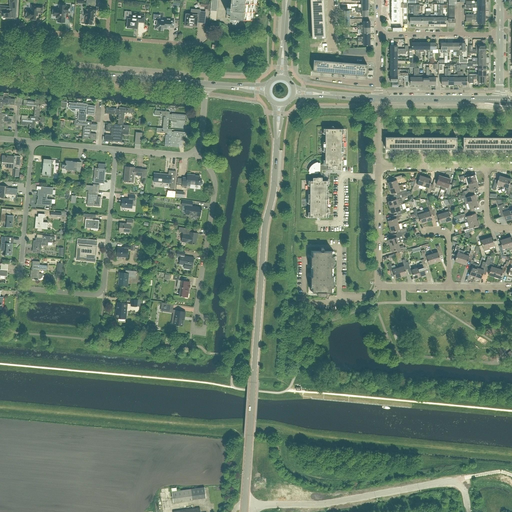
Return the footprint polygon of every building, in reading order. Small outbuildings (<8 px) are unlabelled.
[(10,7),(0,6),(0,11),(2,11),(3,18),(11,18),(15,19),(15,13),(16,13),(17,1),(11,0),(10,7)] [(227,13),(228,13),(228,14),(227,14),(226,19),(234,19),(234,24),(235,24),(235,19),(253,21),(254,12),(255,13),(256,4),(257,4),(257,0),(230,0),(231,2),(229,2),(229,8),(228,8),(227,8),(226,12),(226,13),(227,13)] [(323,0),(310,0),(311,19),(312,39),(326,38),(323,0)] [(30,19),(36,20),(36,16),(38,16),(38,13),(43,13),(43,6),(32,5),(31,10),(26,10),(25,18),(30,19)] [(59,9),(53,9),(53,15),(57,16),(57,18),(58,18),(58,22),(61,23),(61,22),(65,22),(65,13),(70,13),(70,7),(66,6),(60,5),(59,9)] [(85,11),(85,16),(86,16),(85,24),(92,25),(92,20),(93,20),(94,16),(95,16),(96,12),(97,7),(87,6),(86,11),(85,11)] [(191,15),(186,14),(186,18),(185,17),(184,22),(186,22),(185,25),(197,26),(197,20),(205,20),(205,12),(200,12),(200,10),(192,10),(191,15)] [(127,23),(126,28),(132,29),(132,28),(137,28),(138,22),(144,22),(145,16),(129,14),(129,19),(128,19),(127,23)] [(159,21),(154,20),(154,25),(155,25),(155,29),(158,29),(158,30),(163,31),(163,28),(167,28),(167,27),(174,28),(175,21),(171,20),(171,19),(167,19),(167,20),(160,19),(159,21)] [(391,46),(391,52),(406,52),(408,52),(408,46),(405,46),(405,49),(397,49),(397,46),(397,43),(394,43),(394,46),(391,46)] [(412,53),(412,50),(415,49),(415,52),(416,52),(416,55),(418,55),(418,43),(412,43),(412,49),(409,49),(409,63),(417,63),(417,61),(412,61),(412,53)] [(447,59),(447,43),(441,43),(441,49),(439,49),(439,53),(444,53),(444,59),(439,59),(439,62),(440,63),(444,63),(447,63),(447,59)] [(314,71),(321,72),(331,73),(332,62),(315,60),(314,60),(313,72),(314,71)] [(331,73),(338,73),(348,74),(349,63),(332,62),(331,73)] [(366,76),(367,64),(366,65),(349,63),(348,74),(366,76)] [(0,113),(2,113),(3,103),(5,103),(5,104),(14,105),(15,99),(5,98),(5,99),(3,99),(4,96),(0,95),(0,113)] [(35,106),(34,116),(40,117),(41,106),(41,105),(39,105),(39,104),(50,105),(51,100),(35,99),(35,102),(33,101),(34,101),(24,100),(23,106),(33,107),(33,106),(35,106)] [(78,120),(86,121),(87,114),(95,115),(95,106),(88,105),(88,104),(69,102),(69,108),(73,111),(75,108),(79,109),(78,120)] [(106,113),(111,114),(117,114),(117,113),(119,114),(118,124),(124,125),(124,116),(125,116),(125,113),(123,113),(123,112),(134,113),(135,108),(119,107),(119,109),(117,109),(117,108),(106,107),(106,113)] [(164,117),(163,128),(168,129),(170,117),(171,118),(171,120),(183,121),(184,114),(172,113),(172,114),(170,114),(170,112),(155,110),(154,115),(155,115),(165,116),(165,117),(164,117)] [(0,130),(4,131),(5,121),(7,121),(7,122),(13,122),(13,116),(8,116),(8,114),(2,113),(0,113),(0,117),(1,118),(1,119),(0,118),(0,130)] [(29,134),(40,135),(40,134),(35,134),(35,124),(36,124),(36,122),(34,122),(34,121),(45,122),(45,117),(40,117),(34,116),(30,116),(30,118),(28,118),(27,118),(27,119),(22,119),(21,125),(28,126),(28,123),(30,123),(29,134)] [(77,138),(88,139),(88,137),(90,137),(90,139),(96,140),(97,134),(91,133),(91,130),(97,130),(98,124),(92,123),(92,122),(86,121),(78,120),(75,120),(74,125),(85,126),(85,127),(83,126),(83,129),(83,138),(77,138)] [(130,125),(124,125),(118,124),(108,123),(108,125),(106,125),(106,131),(112,131),(112,130),(114,130),(113,136),(105,135),(105,141),(124,142),(120,142),(121,131),(129,132),(130,125)] [(172,147),(179,147),(180,141),(177,141),(178,137),(188,139),(189,132),(174,131),(174,132),(172,131),(172,129),(168,129),(163,128),(157,127),(156,132),(157,133),(157,132),(167,133),(167,134),(166,134),(166,135),(165,146),(159,145),(159,146),(170,147),(170,146),(172,146),(172,147)] [(308,171),(309,171),(309,172),(309,173),(309,174),(313,174),(313,177),(313,180),(309,180),(308,217),(328,217),(328,181),(325,181),(325,177),(322,177),(322,170),(334,170),(334,169),(342,169),(342,165),(343,165),(343,129),(324,129),(324,165),(320,165),(320,163),(319,163),(318,163),(318,162),(317,162),(318,163),(315,164),(313,165),(312,167),(310,169),(310,171),(309,171),(308,171)] [(385,149),(386,149),(386,148),(403,148),(403,137),(386,137),(385,136),(385,149)] [(403,148),(411,148),(421,148),(421,137),(403,137),(403,148)] [(421,148),(429,148),(439,148),(439,137),(421,137),(421,148)] [(439,148),(449,148),(456,148),(456,149),(456,137),(439,137),(439,148)] [(464,149),(471,149),(481,149),(481,138),(464,138),(464,137),(463,137),(463,149),(464,149)] [(499,149),(506,149),(511,148),(511,137),(499,138),(499,149)] [(481,149),(489,149),(499,149),(499,138),(481,138),(481,149)] [(19,177),(20,169),(21,157),(21,156),(15,155),(15,156),(3,155),(2,165),(2,166),(2,163),(6,164),(6,168),(14,169),(13,176),(19,177)] [(47,175),(50,175),(52,160),(44,159),(42,174),(46,174),(46,175),(47,175)] [(65,164),(62,164),(62,169),(65,169),(80,171),(81,162),(66,161),(66,164),(65,164)] [(94,183),(100,183),(101,180),(105,180),(106,169),(106,168),(106,165),(99,164),(98,167),(98,168),(98,178),(94,178),(94,183)] [(125,166),(124,181),(129,182),(130,182),(133,182),(134,175),(142,176),(143,169),(135,168),(135,167),(125,166)] [(175,171),(172,171),(169,171),(169,174),(154,173),(154,182),(171,184),(170,186),(174,187),(175,171)] [(183,177),(182,185),(190,186),(191,184),(201,185),(202,184),(203,182),(202,180),(200,180),(200,176),(192,176),(192,175),(188,174),(187,178),(183,177)] [(467,180),(468,184),(477,181),(475,175),(469,177),(468,175),(469,174),(459,177),(460,180),(463,180),(464,181),(467,180)] [(390,188),(398,186),(397,180),(403,178),(402,175),(392,178),(393,178),(394,181),(388,182),(390,188)] [(419,185),(423,186),(426,177),(420,175),(418,181),(415,180),(416,179),(415,179),(412,189),(416,190),(416,187),(418,188),(419,185)] [(442,186),(445,177),(439,175),(437,181),(434,180),(435,179),(434,179),(432,186),(431,189),(432,189),(435,190),(436,184),(442,186)] [(499,185),(503,186),(506,177),(500,176),(498,182),(496,181),(496,180),(496,179),(493,189),(496,190),(497,187),(498,188),(499,185)] [(432,179),(426,177),(423,186),(426,187),(426,189),(428,189),(427,193),(430,194),(432,189),(431,189),(432,186),(430,185),(432,179)] [(451,179),(445,177),(442,186),(441,189),(446,191),(446,194),(449,195),(452,185),(451,186),(449,185),(451,179)] [(511,179),(506,177),(503,186),(506,187),(506,190),(508,191),(507,194),(510,195),(511,193),(511,188),(511,186),(510,185),(511,179)] [(479,187),(477,181),(468,184),(469,188),(467,188),(468,190),(464,192),(465,194),(465,195),(468,194),(475,192),(474,191),(473,192),(473,189),(479,187)] [(17,195),(17,199),(18,189),(6,187),(6,186),(9,187),(9,186),(0,185),(0,197),(8,198),(5,198),(6,194),(17,195)] [(39,190),(38,195),(38,204),(52,205),(52,199),(47,199),(48,194),(53,195),(53,187),(42,186),(42,190),(39,190)] [(398,186),(390,188),(391,194),(397,192),(398,195),(402,194),(407,193),(406,190),(400,191),(398,186)] [(98,191),(92,191),(88,190),(87,205),(87,204),(100,205),(100,206),(101,206),(101,197),(95,196),(95,194),(98,195),(98,191)] [(403,197),(402,194),(398,195),(392,197),(393,197),(394,200),(388,202),(390,207),(401,204),(400,198),(403,197)] [(468,203),(477,200),(475,195),(469,196),(468,194),(465,195),(465,194),(459,196),(460,199),(463,198),(463,200),(467,199),(468,203)] [(122,198),(122,207),(132,208),(133,200),(135,200),(134,200),(135,201),(135,196),(130,195),(129,199),(122,198)] [(193,202),(182,200),(182,205),(187,206),(185,214),(200,216),(199,219),(200,220),(201,210),(202,211),(202,209),(201,209),(202,208),(192,206),(193,202)] [(478,206),(477,200),(468,203),(464,204),(466,210),(464,211),(465,214),(468,213),(475,211),(474,210),(473,211),(472,208),(478,206)] [(401,204),(390,207),(391,213),(397,212),(398,214),(402,213),(402,214),(407,212),(406,209),(403,210),(401,204)] [(424,213),(427,222),(432,220),(431,214),(433,213),(432,210),(433,210),(431,204),(428,205),(430,211),(424,213)] [(443,213),(446,222),(452,220),(450,214),(452,213),(455,222),(455,221),(450,204),(447,205),(448,211),(443,213)] [(499,206),(502,217),(502,215),(505,215),(506,221),(511,218),(511,217),(510,210),(509,207),(509,208),(506,209),(504,204),(499,206)] [(3,226),(2,227),(12,228),(14,216),(9,215),(10,209),(14,210),(14,209),(2,208),(0,222),(4,223),(4,226),(3,226)] [(427,222),(424,213),(418,214),(417,209),(413,210),(416,218),(419,217),(421,223),(427,222)] [(446,222),(443,213),(437,214),(435,209),(433,210),(432,210),(433,213),(435,220),(436,219),(435,218),(438,217),(440,224),(446,222)] [(403,217),(402,214),(402,213),(398,214),(392,216),(392,217),(393,216),(394,219),(388,221),(390,227),(398,224),(398,221),(400,220),(400,217),(403,217)] [(469,216),(468,213),(465,214),(459,215),(454,217),(455,220),(460,218),(466,217),(468,222),(477,220),(475,214),(469,216)] [(41,231),(42,229),(48,229),(48,222),(43,222),(43,218),(45,218),(45,214),(39,214),(38,217),(36,217),(35,228),(38,228),(37,231),(41,231)] [(96,215),(90,214),(83,214),(83,217),(86,217),(85,229),(85,228),(98,229),(98,230),(99,220),(93,220),(93,218),(96,218),(96,215)] [(120,223),(119,232),(130,233),(131,224),(132,224),(132,225),(133,225),(133,220),(127,220),(127,223),(120,223)] [(466,227),(466,229),(464,230),(465,233),(475,230),(475,229),(474,230),(473,227),(479,225),(477,220),(468,222),(469,226),(466,227)] [(398,224),(390,227),(391,232),(397,231),(398,233),(398,234),(402,233),(407,231),(406,228),(400,229),(398,224)] [(193,229),(185,228),(180,227),(179,232),(183,233),(182,242),(193,244),(194,244),(196,244),(198,233),(193,232),(193,229)] [(403,236),(402,233),(398,234),(398,233),(392,235),(392,236),(393,235),(394,238),(388,240),(390,246),(398,243),(400,242),(399,237),(403,236)] [(2,254),(2,255),(12,256),(13,244),(9,243),(9,237),(14,238),(14,237),(2,236),(0,250),(5,251),(5,255),(2,254)] [(36,241),(34,241),(33,252),(40,253),(41,245),(48,246),(48,243),(52,243),(52,240),(55,240),(55,237),(43,236),(43,239),(36,238),(36,241)] [(497,251),(500,251),(499,247),(497,240),(496,241),(497,242),(494,243),(492,237),(486,238),(489,248),(492,247),(493,249),(496,249),(497,251)] [(484,249),(489,248),(486,238),(481,240),(482,246),(480,247),(479,246),(482,256),(485,255),(484,249)] [(86,239),(78,239),(77,248),(80,248),(79,257),(95,258),(97,245),(91,245),(88,245),(86,244),(86,239)] [(501,246),(499,247),(500,251),(501,256),(505,255),(503,249),(508,247),(506,239),(500,240),(501,246)] [(398,243),(390,246),(391,252),(397,250),(398,252),(397,253),(407,250),(406,247),(404,247),(403,245),(399,247),(398,243)] [(118,247),(117,256),(128,257),(129,249),(130,249),(130,250),(131,245),(125,244),(125,248),(118,247)] [(432,254),(435,263),(441,261),(439,255),(442,254),(442,255),(439,245),(436,246),(438,252),(432,254)] [(455,261),(461,263),(463,254),(464,251),(459,249),(460,246),(456,245),(453,255),(454,255),(454,254),(457,255),(455,261)] [(334,251),(327,251),(324,251),(324,248),(321,248),(321,251),(311,251),(311,256),(309,256),(308,287),(311,287),(311,292),(317,292),(317,295),(321,295),(321,296),(322,296),(322,297),(328,299),(331,292),(333,292),(333,287),(336,287),(336,256),(334,256),(334,251)] [(424,259),(427,259),(429,265),(435,263),(432,254),(426,256),(425,250),(421,251),(424,259)] [(463,254),(461,263),(466,265),(468,259),(471,260),(471,259),(474,251),(471,250),(470,253),(467,252),(466,255),(463,254)] [(191,269),(191,266),(192,266),(192,269),(194,258),(184,256),(185,252),(178,251),(177,256),(180,257),(179,264),(184,265),(184,268),(191,269)] [(491,256),(488,265),(489,265),(487,268),(488,268),(490,269),(489,275),(494,277),(497,268),(493,267),(494,265),(492,264),(495,256),(491,256)] [(406,262),(405,259),(402,260),(404,266),(398,268),(401,276),(407,275),(405,269),(408,268),(406,262)] [(417,268),(420,277),(426,275),(424,269),(427,268),(427,269),(424,259),(421,260),(422,263),(420,263),(421,267),(417,268)] [(471,260),(468,269),(469,268),(471,269),(469,275),(475,277),(478,268),(479,265),(473,263),(474,260),(471,259),(471,260)] [(39,269),(44,270),(46,270),(47,269),(48,267),(48,266),(40,265),(40,261),(33,261),(32,270),(31,270),(31,279),(38,279),(41,279),(42,277),(43,275),(43,274),(39,273),(39,269)] [(420,277),(417,268),(412,270),(410,264),(409,264),(408,261),(406,262),(408,268),(410,274),(410,273),(412,272),(414,278),(420,277)] [(497,268),(494,277),(500,279),(502,273),(505,274),(504,275),(505,275),(507,268),(508,262),(506,262),(505,264),(504,267),(501,266),(500,269),(497,268)] [(401,276),(398,268),(396,269),(395,265),(392,266),(391,264),(388,265),(391,274),(391,273),(393,272),(395,278),(401,276)] [(478,268),(475,277),(481,279),(483,273),(486,273),(485,275),(486,275),(488,268),(487,268),(489,265),(488,265),(486,264),(485,267),(481,266),(480,269),(478,268)] [(80,276),(94,276),(94,266),(80,266),(80,276)] [(129,277),(133,278),(136,278),(136,271),(126,270),(125,273),(120,273),(118,285),(128,286),(129,277)] [(188,293),(188,292),(190,282),(182,281),(180,292),(179,296),(185,297),(188,297),(188,293)] [(115,318),(118,318),(118,321),(125,322),(125,319),(126,319),(127,303),(118,302),(117,311),(116,311),(115,318)] [(185,317),(185,312),(176,310),(175,311),(176,311),(174,324),(173,324),(173,325),(178,325),(177,326),(179,326),(182,326),(184,317),(185,317)] [(204,487),(177,491),(176,487),(171,488),(173,502),(206,498),(204,487)]
